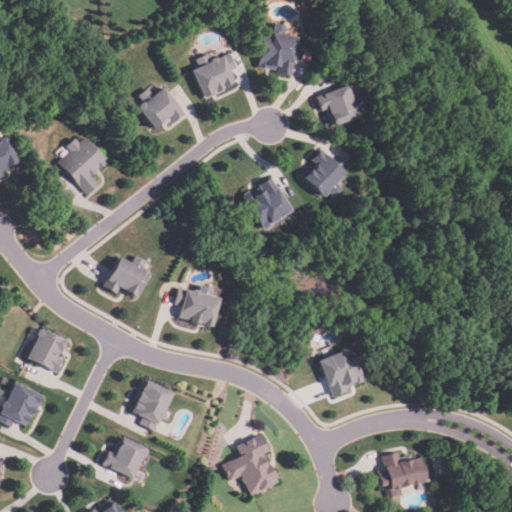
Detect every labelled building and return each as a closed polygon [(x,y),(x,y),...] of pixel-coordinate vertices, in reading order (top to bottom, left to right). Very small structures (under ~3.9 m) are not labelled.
[(273,34),(274,25),(285,26),(284,36),(298,38),(293,78),(277,75),(277,70),(258,68),(264,33),(273,34)] [(234,82),(229,70),(235,68),(230,54),(211,62),(207,53),(195,59),(199,68),(192,71),(204,99),(224,90),(223,87),(234,82)] [(321,113),(316,96),(350,84),(362,117),(338,126),(335,118),(328,120),(325,111),(321,113)] [(156,131),(170,120),(173,124),(187,113),(166,87),(158,93),(152,86),(139,97),(145,104),(139,109),(156,131)] [(0,179),(0,139),(8,136),(19,164),(0,172),(3,178),(0,179)] [(56,163),(69,151),(65,147),(75,139),(79,144),(85,138),(105,160),(102,162),(106,166),(93,178),(99,186),(87,197),(56,163)] [(301,175),(310,167),(305,163),(321,147),(347,173),(337,184),(343,189),(334,198),(330,194),(325,198),(301,175)] [(293,212),(272,225),(271,228),(267,230),(262,229),(244,198),(244,194),(248,192),(252,193),(260,188),(258,185),(272,177),(293,212)] [(102,287),(119,257),(131,263),(135,256),(146,262),(141,271),(149,275),(137,297),(119,287),(115,294),(102,287)] [(212,327),(193,322),(193,321),(180,317),(183,306),(173,304),(177,289),(193,293),(195,291),(199,292),(201,286),(214,289),(211,299),(219,300),(212,327)] [(64,362),(57,359),(66,342),(43,330),(28,359),(58,375),(64,362)] [(318,362),(339,354),(340,349),(346,347),(350,349),(362,381),(343,389),(345,392),(332,397),(318,362)] [(154,432),(139,425),(143,418),(131,413),(145,380),(175,394),(163,420),(161,420),(159,425),(157,424),(154,432)] [(0,414),(15,381),(45,395),(40,406),(36,404),(26,426),(14,420),(11,427),(0,422),(0,414)] [(278,484),(276,479),(278,478),(274,469),(271,470),(264,455),(269,452),(262,435),(236,447),(241,459),(222,467),(229,482),(241,476),(250,496),(278,484)] [(123,439),(115,456),(107,453),(102,465),(133,480),(147,451),(123,439)] [(391,499),(401,497),(400,489),(428,482),(422,460),(400,465),(397,454),(383,457),(386,470),(376,473),(380,489),(389,487),(391,499)] [(92,511),(90,511),(87,508),(83,511),(110,511),(102,503),(92,511)]
